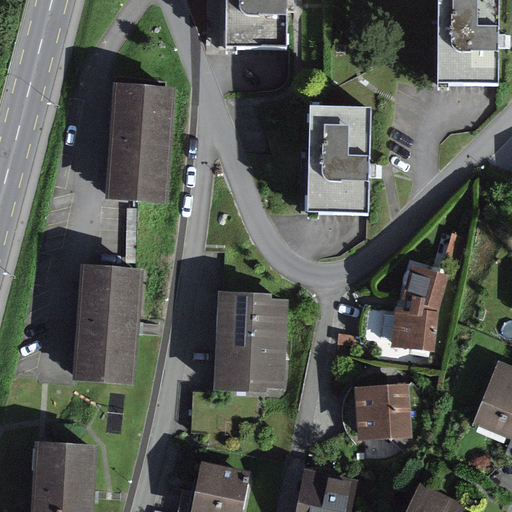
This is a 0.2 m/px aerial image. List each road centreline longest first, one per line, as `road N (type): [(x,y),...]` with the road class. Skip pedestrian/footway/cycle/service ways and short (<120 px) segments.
road 1 (residential): [(210,104),(263,239),(293,269),(326,277),(365,261),(511,118)]
road 2 (residential): [(210,104),(170,388),(139,511)]
road 3 (primary): [(51,0),(0,196)]
